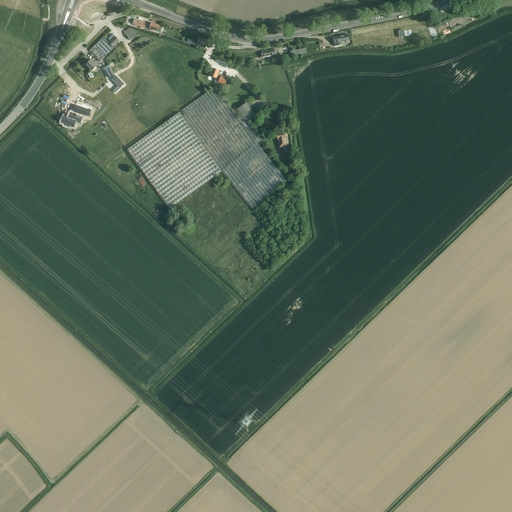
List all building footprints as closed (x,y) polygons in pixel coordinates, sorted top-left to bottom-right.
[(138,20),(135,19),(133,24),(136,25),(145,28),(146,23),(138,20)] [(447,21),(435,24),(437,30),(449,27),(447,21)] [(160,31),(162,26),(159,25),(151,23),(149,29),(151,29),(151,30),(153,31),(154,30),(157,31),(157,30),(160,31)] [(130,40),(137,35),(136,34),(133,30),(129,29),(125,31),(129,39),(130,40)] [(343,42),(346,42),(346,41),(349,40),(348,34),(333,37),(334,43),(334,46),(340,45),(339,42),(343,42)] [(115,36),(108,42),(113,47),(119,41),(115,36)] [(103,37),(90,51),(100,62),(114,48),(113,47),(108,42),(103,37)] [(205,46),(206,42),(207,40),(199,37),(197,43),(205,46)] [(306,48),(290,51),(291,56),(306,53),(306,48)] [(262,57),(275,55),(274,49),(261,51),(262,57)] [(94,63),(91,60),(86,64),(92,70),(96,66),(98,68),(100,66),(96,61),(94,63)] [(108,66),(103,69),(108,78),(114,75),(109,66),(108,66)] [(213,68),(210,76),(216,79),(217,78),(219,79),(218,82),(225,85),(228,78),(221,75),(221,76),(218,75),(219,71),(213,68)] [(115,76),(111,80),(118,86),(114,91),(115,93),(124,84),(115,76)] [(222,171),(223,173),(232,167),(236,163),(259,145),(257,144),(262,140),(249,121),(246,123),(237,110),(234,111),(216,86),(206,93),(179,112),(180,112),(127,150),(169,209),(214,177),(220,185),(222,184),(216,175),(222,171)] [(246,123),(249,121),(250,120),(252,123),(256,120),(254,117),(256,116),(252,110),(247,102),(237,110),(246,123)] [(75,105),(73,111),(89,117),(91,111),(75,105)] [(64,116),(62,122),(66,124),(65,125),(69,127),(70,125),(74,127),(76,121),(80,123),(82,117),(72,113),(70,119),(64,116)] [(285,132),(276,133),(277,139),(278,139),(279,145),(287,144),(286,138),(286,137),(288,136),(287,131),(285,132)] [(232,167),(223,173),(252,209),(270,194),(287,181),(259,145),(236,163),(232,167)] [(275,192),(272,195),(278,201),(281,199),(275,192)]
